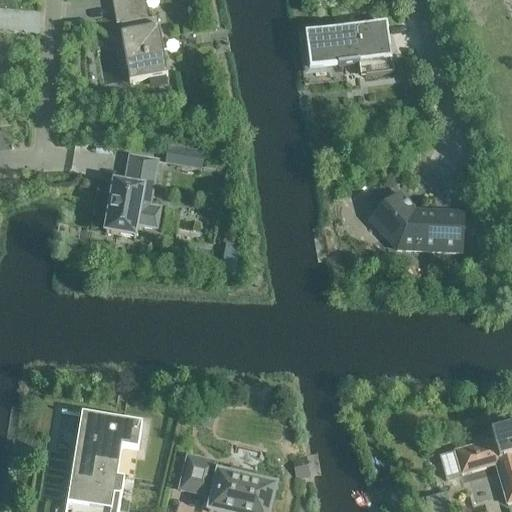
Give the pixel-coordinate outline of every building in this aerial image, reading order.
[(122,45),(129,85),(168,78),(163,54),(166,53),(164,42),(161,43),(157,20),(149,21),(144,0),(111,0),(116,27),(121,26),(122,36),(120,36),(121,37),(126,36),(127,43),(122,45)] [(303,38),(303,39),(307,39),(311,71),(338,68),(338,70),(360,67),(360,65),(366,64),(368,78),(364,79),(364,80),(394,76),(390,60),(389,53),(386,27),(303,38)] [(168,147),(165,166),(201,172),(204,154),(168,147)] [(105,235),(135,240),(137,228),(156,232),(161,211),(150,209),(157,164),(130,159),(125,186),(113,184),(105,235)] [(372,218),(372,220),(384,233),(381,236),(397,253),(463,256),(464,224),(439,223),(439,215),(415,214),(399,196),(396,198),(394,198),(391,197),(388,197),(385,198),(384,198),(381,199),(378,201),(377,202),(375,204),(374,205),(373,207),(373,208),(372,209),(372,211),(371,212),(371,214),(371,215),(371,217),(372,218)] [(242,270),(245,245),(231,243),(228,268),(242,270)] [(88,418),(77,486),(71,485),(67,507),(73,508),(72,511),(119,511),(124,482),(117,481),(122,450),(138,453),(142,427),(88,418)] [(511,426),(501,429),(502,433),(491,436),(493,444),(455,455),(461,478),(496,468),(507,507),(511,505),(511,426)] [(270,511),(276,489),(254,484),(256,477),(231,471),(229,478),(217,475),(217,476),(213,475),(215,467),(188,461),(180,493),(207,500),(208,499),(212,500),(208,511),(270,511)] [(389,480),(374,484),(377,496),(393,492),(389,480)] [(450,511),(446,496),(425,502),(428,511),(450,511)]
